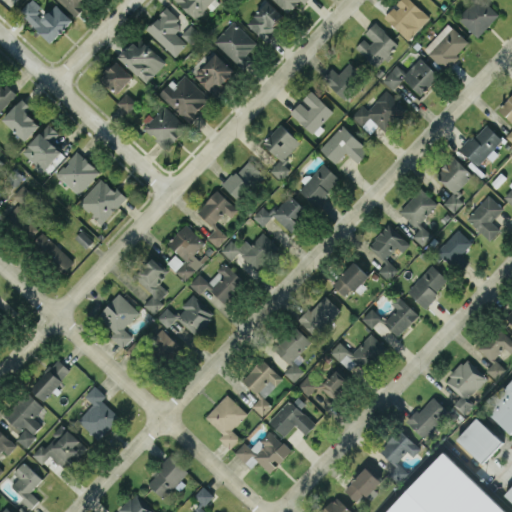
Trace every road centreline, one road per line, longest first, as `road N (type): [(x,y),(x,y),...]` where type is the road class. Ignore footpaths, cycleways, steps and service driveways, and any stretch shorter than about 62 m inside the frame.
road 1 (residential): [(73,511),(511,45)]
road 2 (residential): [(0,373),(354,0)]
road 3 (residential): [(0,265),(262,511)]
road 4 (residential): [(276,511),(511,262)]
road 5 (residential): [(169,191),(0,35)]
